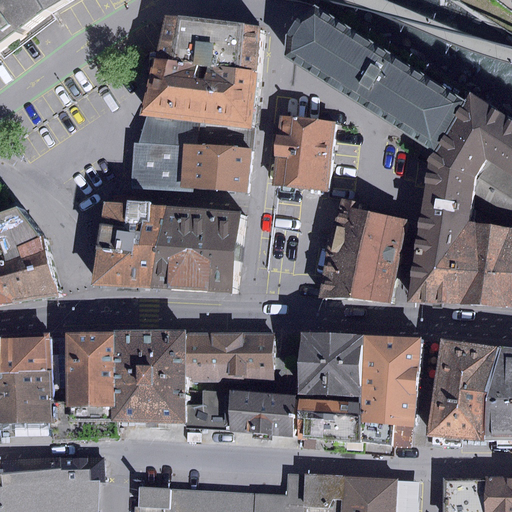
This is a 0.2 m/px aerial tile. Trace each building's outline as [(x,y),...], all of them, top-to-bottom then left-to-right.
[(0,0),(0,52),(50,14),(41,0),(0,0)] [(41,0),(50,14),(74,0),(41,0)] [(435,156),(468,106),(320,9),(299,20),(294,28),(288,37),(287,59),(435,156)] [(171,19),(165,61),(258,74),(264,29),(171,19)] [(156,60),(150,117),(254,129),(258,74),(165,61),(156,60)] [(435,156),(430,164),(408,306),(511,310),(511,119),(477,97),(468,106),(435,156)] [(180,143),(256,150),(254,129),(150,117),(136,142),(131,143),(128,188),(176,191),(180,143)] [(327,193),(334,123),(282,117),(280,135),(276,135),(273,156),(276,157),(273,187),(327,193)] [(251,195),(256,150),(180,143),(176,191),(251,195)] [(392,303),(409,220),(362,210),(363,203),(343,199),(328,253),(320,298),(392,303)] [(150,287),(164,208),(148,207),(148,202),(125,200),(125,205),(111,206),(104,286),(150,287)] [(15,207),(0,211),(0,250),(3,262),(9,304),(52,298),(61,296),(47,240),(15,207)] [(244,217),(164,208),(150,287),(238,294),(244,217)] [(275,210),(264,209),(256,277),(267,278),(275,210)] [(0,304),(9,304),(3,262),(0,250),(0,304)] [(0,376),(0,423),(53,423),(50,333),(4,335),(5,376),(0,376)] [(114,333),(66,333),(67,422),(109,422),(109,409),(115,409),(114,333)] [(109,422),(185,424),(186,405),(188,378),(188,333),(114,333),(115,409),(109,409),(109,422)] [(242,379),(267,380),(267,333),(188,333),(188,378),(207,378),(207,380),(242,381),(242,379)] [(367,338),(304,334),(300,396),(361,399),(363,399),(364,380),(367,338)] [(367,338),(364,380),(417,383),(421,340),(367,338)] [(486,440),(504,349),(440,343),(429,436),(486,440)] [(511,349),(504,349),(486,440),(511,440),(511,349)] [(417,383),(364,380),(363,399),(361,399),(360,403),(359,424),(411,428),(417,383)] [(226,431),(288,437),(293,400),(294,396),(228,392),(198,390),(198,405),(186,405),(185,424),(226,426),(226,431)] [(300,437),(357,442),(359,424),(360,403),(293,400),(288,437),(300,437)] [(67,460),(68,482),(100,481),(106,480),(105,459),(67,460)] [(0,488),(68,482),(67,460),(0,460),(0,488)] [(258,496),(257,511),(396,511),(398,481),(291,475),(290,497),(258,496)] [(97,511),(100,481),(68,482),(0,488),(0,511),(97,511)] [(418,511),(420,482),(398,481),(396,511),(418,511)] [(495,511),(495,482),(450,483),(450,511),(495,511)] [(511,511),(511,482),(495,482),(495,511),(511,511)] [(257,511),(258,496),(139,489),(138,511),(257,511)]
